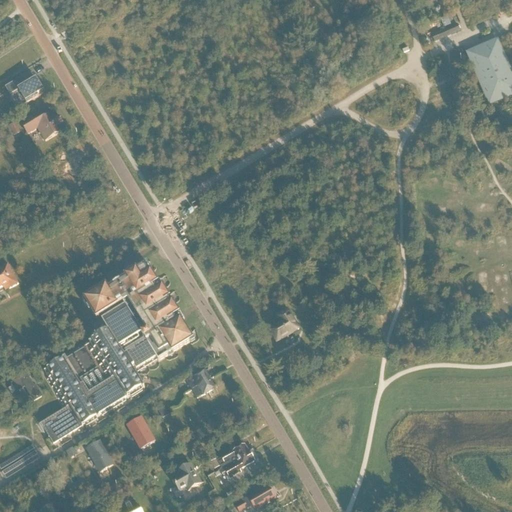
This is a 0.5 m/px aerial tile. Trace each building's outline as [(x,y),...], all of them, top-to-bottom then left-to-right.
[(438,4),(435,0),(430,0),(424,3),(426,9),(438,4)] [(508,8),(505,3),(496,10),(500,15),(508,8)] [(458,26),(449,30),(451,36),(461,32),(458,26)] [(470,55),(487,95),(490,103),(511,93),(511,79),(497,44),(470,55)] [(44,94),(35,78),(33,80),(29,74),(6,88),(11,97),(19,91),(27,104),(44,94)] [(486,112),(479,115),(480,118),(482,124),(490,120),(487,115),(486,112)] [(38,130),(45,142),(65,130),(62,125),(63,125),(59,118),(58,118),(55,113),(35,124),(32,119),(21,125),(28,136),(38,130)] [(16,124),(6,129),(8,134),(12,133),(14,137),(20,134),(16,124)] [(76,148),(54,160),(62,174),(84,161),(76,148)] [(0,289),(3,287),(8,285),(10,289),(19,285),(8,265),(0,269),(0,289)] [(67,409),(41,425),(53,445),(63,439),(63,440),(91,423),(92,425),(138,396),(136,395),(145,389),(143,386),(141,384),(142,378),(137,376),(136,376),(132,369),(134,368),(137,372),(156,360),(158,362),(158,363),(190,344),(190,343),(187,338),(190,337),(189,336),(181,322),(177,317),(181,315),(180,314),(179,315),(159,282),(157,284),(151,274),(148,276),(144,269),(137,273),(136,272),(126,279),(124,280),(125,281),(120,285),(119,285),(119,284),(114,287),(112,289),(111,286),(106,289),(105,290),(104,289),(91,298),(87,301),(91,309),(89,311),(95,321),(121,304),(123,308),(94,326),(94,327),(95,326),(102,337),(92,343),(93,344),(65,362),(64,360),(44,372),(67,409)] [(293,332),(298,329),(294,323),(287,311),(277,318),(281,325),(270,332),(277,342),(282,339),(282,340),(292,334),(291,333),(293,332)] [(205,372),(187,383),(192,391),(210,381),(205,372)] [(25,388),(34,402),(42,398),(35,387),(34,388),(27,376),(12,385),(17,393),(25,388)] [(210,381),(192,391),(197,400),(215,389),(210,381)] [(168,417),(166,413),(163,409),(158,412),(163,420),(168,417)] [(154,443),(141,420),(128,427),(142,450),(154,443)] [(237,451),(218,462),(222,470),(235,462),(249,455),(242,442),(234,446),(237,451)] [(113,467),(100,443),(87,450),(100,474),(113,467)] [(0,466),(6,478),(42,459),(35,447),(0,465),(0,466)] [(71,459),(77,456),(73,450),(67,453),(71,459)] [(222,470),(220,471),(223,476),(226,474),(228,472),(232,479),(241,473),(240,471),(242,469),(255,462),(250,454),(249,455),(235,462),(222,470)] [(178,477),(173,480),(173,481),(176,485),(175,486),(176,487),(177,487),(181,493),(181,494),(187,491),(188,493),(189,492),(204,483),(204,482),(202,484),(191,466),(190,466),(178,473),(177,474),(178,477)] [(250,497),(242,502),(243,504),(244,503),(248,509),(247,510),(247,511),(250,510),(248,507),(254,504),(255,506),(258,510),(265,506),(265,507),(272,503),(271,502),(274,500),(268,489),(251,499),(250,497)] [(128,511),(125,511),(141,511),(138,506),(137,506),(134,500),(129,503),(129,502),(124,504),(128,511)] [(243,504),(237,507),(239,511),(243,511),(247,510),(248,509),(244,503),(243,504)]
